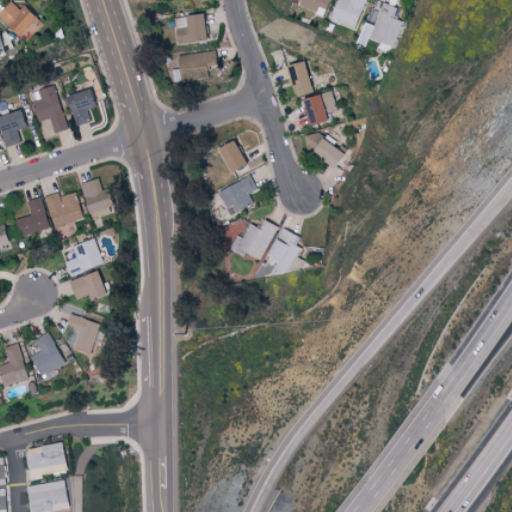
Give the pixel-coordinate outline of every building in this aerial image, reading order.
[(13,0),(0,14),(28,40),(46,21),(27,4),(23,8),(13,0)] [(340,0),(333,18),(357,28),(368,0),(340,0)] [(404,20),(396,17),(399,6),(384,1),(377,24),(367,21),(360,42),(369,45),(372,37),(382,41),(380,47),(393,51),(404,20)] [(207,12),(177,17),(181,43),(211,39),(207,12)] [(0,28),(0,54),(8,52),(4,38),(7,37),(4,28),(0,28)] [(181,54),(185,80),(212,76),(210,65),(219,64),(216,49),(181,54)] [(291,64),(298,95),(315,91),(307,60),(291,64)] [(56,132),(69,128),(56,84),(31,91),(40,120),(52,117),(56,132)] [(89,108),(99,105),(93,88),(69,96),(78,125),(93,120),(89,108)] [(330,119),(328,111),(338,109),(333,90),(306,97),(312,124),(330,119)] [(23,142),(20,128),(29,126),(24,109),(0,115),(0,119),(7,146),(23,142)] [(339,166),(348,150),(314,130),(305,146),(339,166)] [(222,148),(235,171),(250,163),(238,139),(222,148)] [(259,189),(253,175),(221,190),(232,214),(256,203),(251,192),(259,189)] [(93,216),(118,209),(112,187),(104,189),(101,177),(84,182),(93,216)] [(56,226),(85,217),(77,191),(62,196),(60,191),(47,195),(56,226)] [(23,235),(52,227),(43,196),(29,200),(33,214),(18,218),(23,235)] [(279,224),(263,218),(260,226),(251,222),(245,237),(239,234),(233,248),(264,260),(279,224)] [(0,245),(12,243),(7,224),(0,225),(0,245)] [(300,235),(284,227),(272,252),(282,257),(277,268),(289,274),(302,246),(296,243),(300,235)] [(74,245),(78,256),(67,260),(72,276),(106,263),(96,237),(74,245)] [(93,301),(110,294),(101,269),(71,280),(78,298),(90,293),(93,301)] [(93,352),(103,323),(72,313),(68,326),(81,330),(76,347),(93,352)] [(42,350),(34,354),(43,376),(67,366),(53,331),(37,338),(42,350)] [(30,378),(21,341),(7,345),(11,361),(1,364),(6,384),(30,378)] [(70,469),(65,440),(28,447),(33,476),(70,469)] [(0,484),(8,484),(7,456),(0,456),(0,484)] [(39,511),(71,506),(66,478),(29,485),(33,511),(39,511)] [(0,511),(8,511),(8,487),(0,487),(0,511)]
